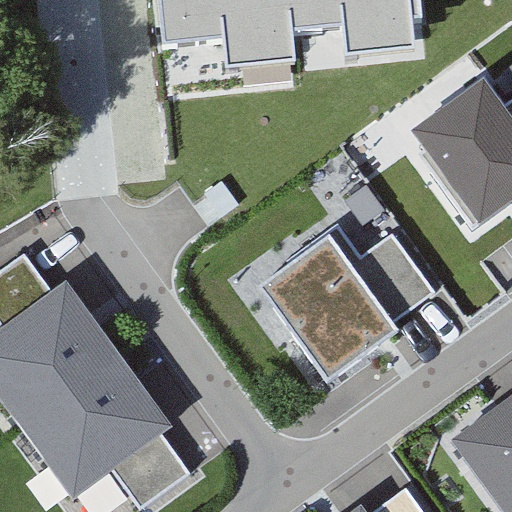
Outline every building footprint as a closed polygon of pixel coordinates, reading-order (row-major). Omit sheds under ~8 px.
[(423,0),(158,0),(165,56),(225,50),(228,81),(295,74),(292,43),(344,37),(347,69),(418,61),(415,30),(427,28),(423,0)] [(482,94),(415,144),(484,234),(511,213),(511,110),(501,119),(482,94)] [(294,278),(260,302),(328,399),(400,349),(389,334),(435,302),(395,245),(361,268),(339,237),(290,272),(294,278)] [(175,444),(66,293),(53,302),(26,263),(0,281),(0,326),(8,337),(0,343),(0,416),(68,511),(81,511),(121,484),(141,511),(156,511),(193,486),(167,450),(175,444)] [(511,511),(511,407),(453,451),(497,511),(511,511)] [(415,511),(405,499),(387,511),(415,511)]
